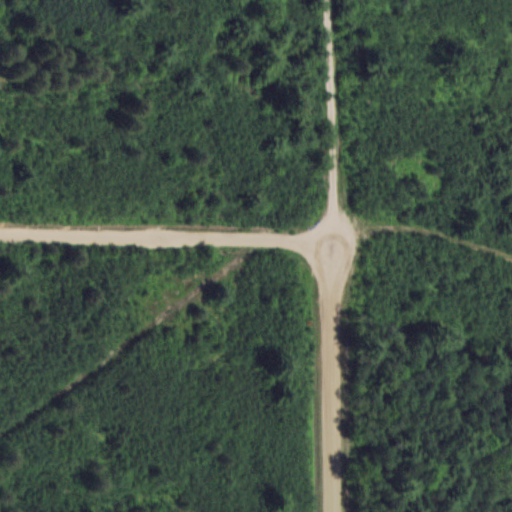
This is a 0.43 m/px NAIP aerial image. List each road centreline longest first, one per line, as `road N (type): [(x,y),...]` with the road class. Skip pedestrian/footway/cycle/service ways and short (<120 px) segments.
road 1 (residential): [(334,248),(315,238),(0,231)]
road 2 (residential): [(336,511),(334,248)]
